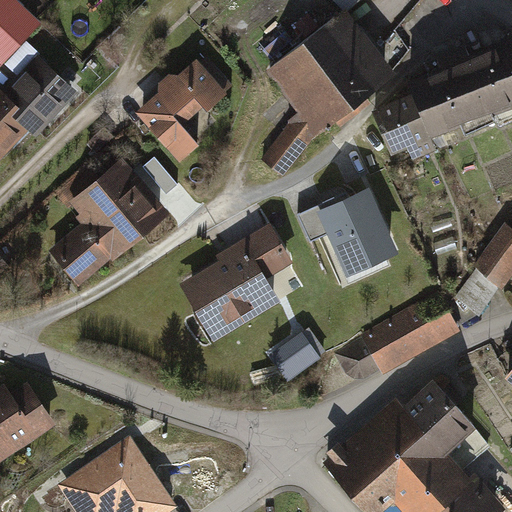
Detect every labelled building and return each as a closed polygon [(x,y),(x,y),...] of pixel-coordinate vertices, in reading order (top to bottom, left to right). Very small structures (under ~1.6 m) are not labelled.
[(0,0),(0,67),(2,69),(40,27),(9,0),(0,0)] [(389,78),(338,11),(258,72),(291,115),(309,139),(389,78)] [(408,98),(426,143),(484,120),(487,127),(511,117),(511,45),(510,42),(463,60),(459,49),(429,62),(433,72),(402,85),(408,98)] [(31,142),(73,96),(31,58),(0,92),(0,97),(14,111),(7,120),(24,135),(31,142)] [(130,117),(174,166),(194,149),(177,129),(198,111),(202,116),(223,98),(220,95),(227,89),(201,59),(194,65),(192,63),(173,79),(163,78),(153,87),(153,96),(130,117)] [(0,160),(24,135),(7,120),(14,111),(0,97),(0,160)] [(408,98),(365,115),(384,163),(401,156),(404,164),(430,154),(426,143),(408,98)] [(277,178),(309,139),(291,115),(283,122),(255,161),(277,178)] [(44,254),(74,289),(105,263),(106,265),(164,217),(118,161),(64,206),(74,218),(71,220),(76,227),(44,254)] [(369,191),(323,213),(349,271),(396,249),(369,191)] [(319,207),(300,216),(314,244),(332,235),(319,207)] [(511,236),(497,225),(465,269),(469,273),(493,290),(495,293),(511,267),(511,236)] [(172,287),(205,345),(272,307),(258,282),(286,266),(263,226),(208,258),(212,264),(172,287)] [(0,285),(14,273),(0,257),(0,285)] [(493,290),(469,273),(449,300),(473,317),(493,290)] [(441,293),(335,350),(347,372),(356,377),(367,376),(381,368),(384,372),(459,329),(441,293)] [(306,333),(272,356),(291,384),(325,361),(306,333)] [(511,364),(498,382),(511,392),(511,364)] [(426,383),(397,408),(455,473),(483,448),(426,383)] [(0,389),(0,388),(0,462),(51,431),(25,388),(6,399),(0,389)] [(391,511),(498,511),(467,476),(462,481),(455,473),(397,408),(390,400),(334,450),(331,446),(319,457),(322,460),(315,466),(356,511),(386,511),(389,509),(391,511)] [(126,437),(53,485),(71,511),(170,511),(173,510),(126,437)]
